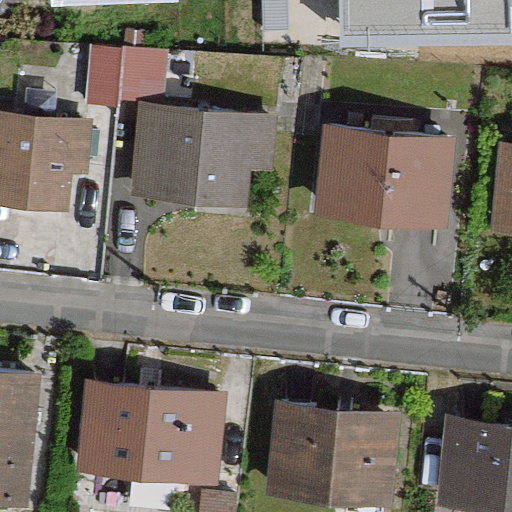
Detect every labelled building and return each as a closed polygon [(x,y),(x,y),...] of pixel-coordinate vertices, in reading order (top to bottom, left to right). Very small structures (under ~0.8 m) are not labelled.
[(511,0),(350,0),(351,17),(511,11),(511,0)] [(92,39),(87,98),(118,100),(119,92),(122,42),(92,39)] [(122,42),(119,92),(156,94),(160,44),(122,42)] [(269,114),(145,104),(140,183),(242,191),(245,155),(265,157),(269,114)] [(84,164),(88,116),(0,109),(0,196),(68,201),(71,163),(84,164)] [(449,135),(329,124),(322,199),(442,210),(449,135)] [(511,140),(507,140),(499,216),(511,217),(511,140)] [(31,374),(0,371),(0,489),(19,491),(31,374)] [(218,391),(93,379),(86,457),(210,469),(218,391)] [(394,409),(283,399),(276,480),(386,490),(394,409)] [(511,420),(455,415),(448,493),(511,499),(511,420)]
